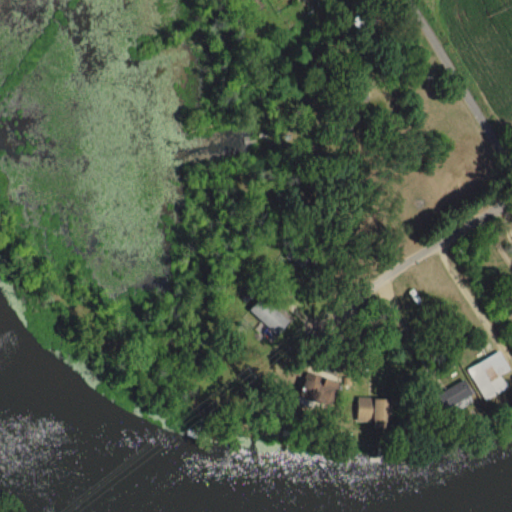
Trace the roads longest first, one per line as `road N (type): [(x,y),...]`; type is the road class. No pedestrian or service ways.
road 1 (residential): [(511,197),(310,323)]
road 2 (residential): [(408,0),(511,155)]
